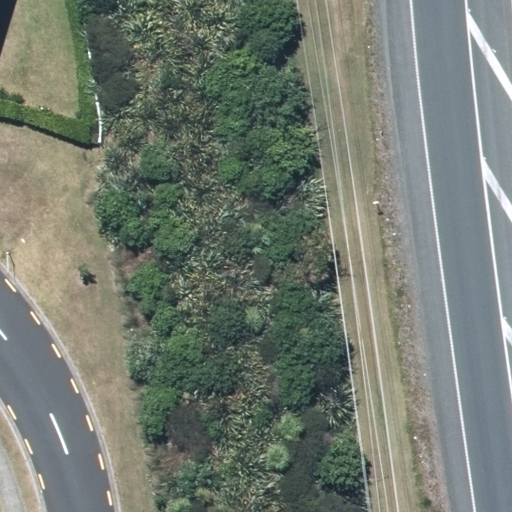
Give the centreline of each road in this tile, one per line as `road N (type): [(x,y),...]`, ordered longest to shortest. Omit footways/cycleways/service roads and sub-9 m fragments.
road 1 (residential): [(78,511),(71,464),(23,362),(0,336)]
road 2 (secondary): [(511,178),(494,0)]
